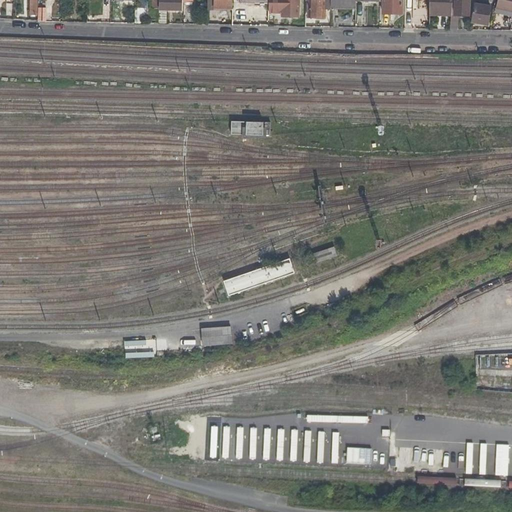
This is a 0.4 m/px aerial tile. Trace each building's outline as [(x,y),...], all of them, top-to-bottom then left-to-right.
[(268,0),(268,11),(283,11),(283,14),(300,15),(300,0),(268,0)] [(309,0),(309,14),(326,14),(325,0),(309,0)] [(400,0),(382,0),(383,11),(400,11),(400,0)] [(428,0),(429,11),(450,12),(450,0),(428,0)] [(450,0),(450,12),(448,26),(456,26),(457,12),(468,13),(468,0),(450,0)] [(489,2),(475,0),(472,0),(469,19),(486,22),(489,2)] [(511,10),(511,0),(495,0),(494,4),(506,7),(505,8),(511,10)] [(38,6),(38,18),(46,19),(46,6),(38,6)] [(269,122),(231,121),(231,133),(269,134),(269,122)] [(331,249),(305,257),(308,266),(333,257),(331,249)] [(286,260),(221,282),(226,297),(291,274),(286,260)] [(228,336),(199,339),(199,348),(229,345),(228,336)] [(223,428),(224,460),(244,459),(244,428),(223,428)] [(349,449),(348,464),(372,465),(373,450),(349,449)]
